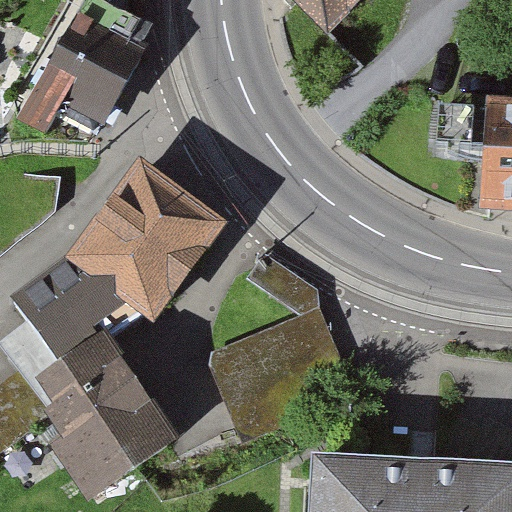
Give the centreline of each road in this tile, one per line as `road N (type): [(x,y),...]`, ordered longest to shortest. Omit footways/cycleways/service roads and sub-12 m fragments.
road 1 (secondary): [(511,275),(408,248),(310,188),(250,106),(232,56)]
road 2 (unclassified): [(232,56),(187,84),(48,257),(0,292)]
